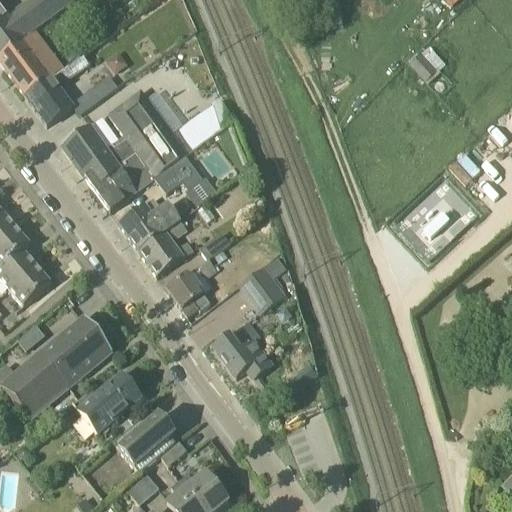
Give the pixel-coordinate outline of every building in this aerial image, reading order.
[(0,60),(20,46),(20,44),(73,4),(70,0),(39,0),(8,23),(0,12),(0,60)] [(83,38),(71,45),(79,56),(90,48),(83,38)] [(0,60),(0,68),(25,102),(49,84),(35,66),(44,59),(32,43),(24,50),(20,46),(0,60)] [(426,86),(437,75),(420,57),(409,68),(426,86)] [(49,84),(25,102),(47,131),(73,112),(57,91),(88,69),(81,60),(49,84)] [(98,107),(118,93),(109,81),(90,95),(98,107)] [(110,218),(156,184),(188,161),(141,96),(108,120),(126,144),(113,153),(118,160),(113,163),(85,183),(110,218)] [(218,104),(178,132),(192,152),(232,124),(218,104)] [(113,163),(106,153),(104,155),(88,132),(62,152),(85,183),(113,163)] [(188,161),(156,184),(166,198),(183,186),(188,194),(203,183),(188,161)] [(118,229),(138,257),(180,226),(167,208),(160,213),(153,203),(118,229)] [(424,203),(403,223),(412,231),(433,211),(424,203)] [(0,245),(14,233),(0,216),(0,245)] [(171,240),(176,243),(187,235),(180,226),(138,257),(157,283),(193,257),(186,248),(176,255),(168,243),(171,240)] [(0,273),(21,255),(22,256),(29,249),(14,233),(0,245),(0,273)] [(207,265),(230,250),(221,238),(199,254),(207,265)] [(35,272),(22,256),(21,255),(0,273),(0,284),(9,295),(35,272)] [(198,273),(205,283),(215,276),(208,266),(198,273)] [(35,272),(9,295),(23,312),(50,288),(35,272)] [(203,298),(189,279),(167,296),(187,324),(199,316),(192,307),(203,298)] [(260,321),(286,302),(273,282),(246,302),(260,321)] [(0,390),(0,392),(27,424),(112,357),(85,323),(0,390)] [(271,372),(252,347),(260,341),(249,327),(236,337),(213,354),(236,384),(247,376),(254,386),(271,372)] [(37,330),(18,344),(26,354),(44,340),(37,330)] [(77,416),(97,440),(142,404),(122,379),(77,416)] [(174,440),(166,430),(158,420),(154,424),(150,418),(113,448),(139,479),(175,449),(171,443),(174,440)] [(160,462),(169,473),(187,457),(178,447),(160,462)] [(134,484),(149,503),(159,494),(144,476),(134,484)] [(180,486),(201,511),(219,511),(227,506),(205,478),(195,487),(188,479),(180,486)] [(511,483),(503,491),(511,501),(511,483)] [(140,511),(149,503),(134,484),(124,493),(140,511)] [(168,511),(201,511),(180,486),(171,493),(177,501),(167,509),(168,511)]
